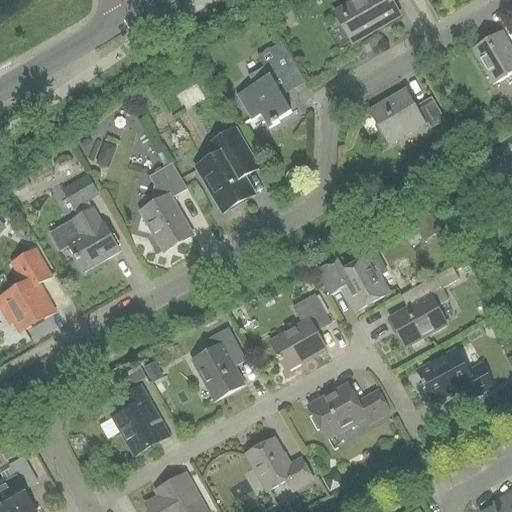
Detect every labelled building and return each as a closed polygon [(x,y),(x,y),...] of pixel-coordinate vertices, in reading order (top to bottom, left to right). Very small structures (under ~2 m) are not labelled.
[(391,0),(359,0),(336,14),(353,43),(401,15),(391,0)] [(511,47),(503,33),(474,50),(494,86),(511,75),(511,47)] [(289,54),(265,68),(249,77),(255,86),(238,96),(252,121),(262,116),(270,130),(280,123),(279,121),(293,113),(283,97),(306,83),(289,54)] [(432,130),(446,121),(433,98),(417,107),(406,89),(369,111),(389,147),(429,125),(432,130)] [(245,179),(259,170),(236,130),(210,146),(218,159),(199,170),(223,212),(254,194),(245,179)] [(172,200),(188,191),(173,164),(150,178),(155,186),(152,196),(155,196),(151,210),(142,215),(163,251),(192,234),(172,200)] [(75,210),(99,196),(88,177),(64,191),(75,210)] [(74,222),(52,235),(60,250),(70,245),(86,273),(120,253),(103,223),(102,224),(94,210),(93,211),(74,222)] [(447,231),(438,213),(415,225),(424,242),(447,231)] [(0,221),(0,237),(8,229),(0,221)] [(21,334),(56,313),(39,286),(52,278),(36,251),(14,264),(26,285),(0,299),(0,307),(10,325),(14,323),(21,334)] [(349,269),(343,259),(317,273),(330,297),(344,289),(357,312),(389,295),(380,280),(389,275),(378,257),(370,261),(368,258),(349,269)] [(449,301),(443,290),(460,280),(454,268),(408,293),(415,306),(393,318),(409,347),(445,327),(435,309),(449,301)] [(317,333),(332,325),(316,296),(294,308),(303,324),(271,342),(287,371),(310,358),(311,360),(327,351),(317,333)] [(231,362),(244,355),(230,329),(206,342),(213,354),(195,364),(215,400),(243,384),(231,362)] [(467,402),(495,387),(482,365),(469,373),(457,351),(419,372),(436,404),(461,390),(467,402)] [(156,363),(145,369),(153,383),(164,377),(156,363)] [(135,375),(128,378),(133,387),(146,380),(142,371),(135,375)] [(369,424),(390,413),(379,393),(359,404),(349,386),(309,408),(327,441),(366,419),(369,424)] [(149,425),(160,419),(142,387),(123,397),(130,409),(113,418),(135,458),(159,444),(149,425)] [(293,493),(314,481),(302,460),(290,467),(275,440),(247,456),(268,493),(287,482),(293,493)] [(16,442),(0,450),(6,462),(22,453),(16,442)] [(0,511),(36,511),(25,491),(39,484),(25,459),(10,466),(17,480),(0,489),(0,511)] [(335,471),(322,479),(330,492),(343,484),(335,471)] [(206,511),(186,476),(165,488),(168,494),(147,506),(150,511),(206,511)] [(511,511),(511,494),(503,500),(505,502),(488,511),(511,511)]
